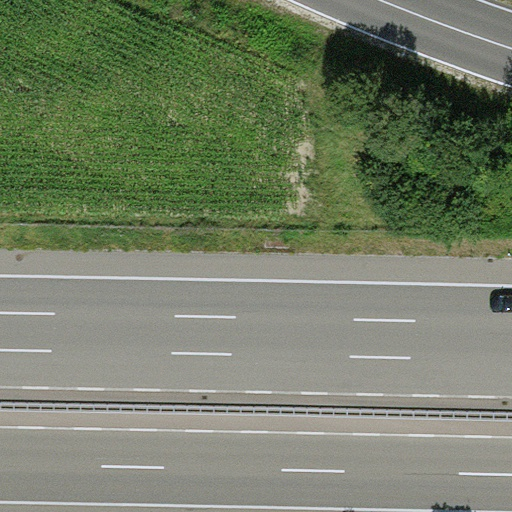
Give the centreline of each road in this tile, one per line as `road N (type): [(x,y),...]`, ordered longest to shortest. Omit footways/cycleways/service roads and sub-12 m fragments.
road 1 (motorway): [(511,342),(0,331)]
road 2 (motorway): [(0,465),(511,475)]
road 3 (primary): [(377,0),(511,57)]
